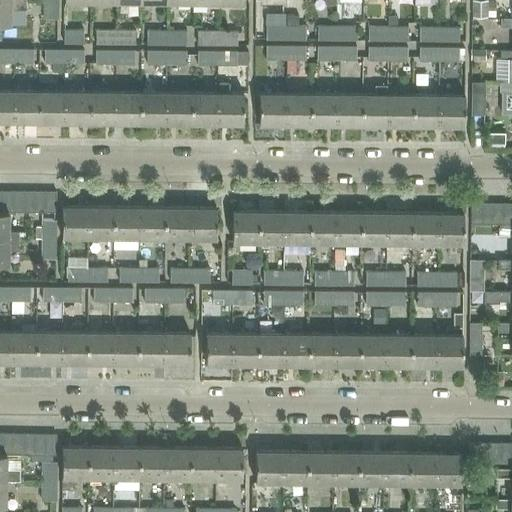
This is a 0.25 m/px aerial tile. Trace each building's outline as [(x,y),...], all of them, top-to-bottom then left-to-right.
[(0,0),(0,24),(9,25),(9,10),(25,10),(25,0),(0,0)] [(57,18),(56,0),(42,0),(43,18),(57,18)] [(273,0),(274,10),(286,11),(286,8),(285,0),(273,0)] [(481,3),(470,3),(471,20),(481,20),(481,3)] [(511,17),(500,18),(500,27),(511,27),(511,17)] [(285,39),(285,25),(265,25),(265,38),(285,39)] [(305,25),(286,25),(285,25),(285,39),(305,39),(305,25)] [(336,39),(336,26),(316,25),(316,39),(336,39)] [(336,39),(356,39),(356,26),(336,26),(336,39)] [(386,40),(386,26),(367,26),(367,40),(386,40)] [(407,40),(407,26),(386,26),(386,40),(407,40)] [(437,40),(438,26),(418,26),(418,40),(437,40)] [(437,40),(458,40),(458,26),(438,26),(437,40)] [(83,29),(64,29),(63,29),(63,43),(83,43),(83,29)] [(114,30),(102,30),(95,30),(94,43),(114,43),(114,30)] [(135,30),(115,30),(114,30),(114,43),(134,43),(135,30)] [(166,30),(160,30),(146,30),(146,43),(166,44),(166,30)] [(185,30),(167,30),(166,30),(166,44),(185,44),(185,30)] [(216,44),(216,31),(196,31),(196,44),(216,44)] [(216,44),(236,44),(236,31),(216,31),(216,44)] [(285,58),(285,45),(266,44),(265,58),(285,58)] [(304,59),(304,46),(304,45),(285,45),(285,58),(304,59)] [(335,59),(335,45),(316,45),(316,59),(335,59)] [(356,59),(356,46),(356,45),(335,45),(335,59),(356,59)] [(386,59),(386,46),(367,46),(367,59),(386,59)] [(407,60),(407,47),(407,46),(386,46),(386,59),(407,60)] [(437,60),(437,46),(418,46),(418,60),(437,60)] [(458,60),(458,48),(458,47),(437,46),(437,60),(458,60)] [(0,61),(12,62),(12,48),(0,48),(0,61)] [(32,62),(32,49),(32,48),(12,48),(12,62),(32,62)] [(62,62),(62,49),(43,48),(43,62),(62,62)] [(82,62),(82,50),(82,49),(62,49),(62,62),(82,62)] [(114,62),(114,49),(94,49),(94,62),(114,62)] [(134,63),(134,50),(134,49),(114,49),(114,62),(134,63)] [(165,63),(165,49),(146,49),(145,63),(165,63)] [(185,63),(185,50),(165,49),(165,63),(185,63)] [(511,49),(499,49),(499,59),(508,59),(508,81),(511,81),(511,49)] [(216,64),(216,50),(196,50),(196,63),(216,64)] [(236,64),(236,51),(236,50),(216,50),(216,64),(236,64)] [(140,91),(139,122),(165,122),(166,92),(166,77),(154,78),(154,92),(140,91)] [(242,92),(228,92),(228,81),(218,81),(218,92),(216,92),(216,123),(242,123),(242,92)] [(511,81),(508,81),(499,81),(499,90),(511,90),(511,81)] [(361,94),(361,124),(387,125),(387,94),(387,87),(377,86),(377,94),(361,94)] [(483,87),(472,87),(471,114),(483,114),(483,87)] [(0,120),(12,121),(12,90),(0,90),(0,120)] [(38,121),(38,90),(12,90),(12,121),(38,121)] [(63,121),(64,91),(38,90),(38,121),(63,121)] [(88,121),(89,91),(64,91),(63,121),(88,121)] [(114,122),(114,91),(89,91),(88,121),(114,122)] [(139,122),(140,91),(114,91),(114,122),(139,122)] [(191,92),(166,92),(165,122),(191,122),(191,92)] [(216,123),(216,92),(191,92),(191,122),(216,123)] [(284,123),(285,93),(258,93),(258,123),(284,123)] [(310,124),(310,93),(285,93),(284,123),(310,124)] [(335,124),(336,93),(310,93),(310,124),(335,124)] [(361,124),(361,94),(336,93),(335,124),(361,124)] [(412,125),(412,94),(387,94),(387,125),(412,125)] [(437,125),(437,95),(412,94),(412,125),(437,125)] [(463,125),(464,95),(437,95),(437,125),(463,125)] [(483,132),(482,150),(497,150),(497,133),(483,132)] [(12,212),(12,190),(1,190),(1,212),(8,212),(12,212)] [(23,212),(23,190),(12,190),(12,212),(23,212)] [(33,212),(34,191),(23,190),(23,212),(33,212)] [(44,212),(44,191),(34,191),(33,212),(44,212)] [(55,212),(55,195),(55,191),(44,191),(44,212),(55,212)] [(481,224),(481,202),(470,202),(470,224),(481,224)] [(492,224),(492,203),(481,202),(481,224),(492,224)] [(511,224),(511,202),(503,203),(502,224),(511,224)] [(502,224),(503,203),(492,203),(492,224),(502,224)] [(87,206),(62,205),(61,205),(61,236),(87,236),(87,206)] [(113,237),(113,206),(87,206),(87,236),(113,237)] [(138,237),(138,206),(113,206),(113,237),(138,237)] [(163,237),(164,206),(138,206),(138,237),(163,237)] [(189,237),(189,207),(164,206),(163,237),(189,237)] [(189,207),(189,237),(215,238),(215,207),(189,207)] [(258,241),(258,211),(232,210),(231,241),(258,241)] [(8,212),(1,212),(0,211),(0,237),(18,238),(18,231),(8,232),(8,212)] [(283,241),(283,211),(258,211),(258,241),(283,241)] [(309,242),(309,211),(283,211),(283,241),(309,242)] [(334,242),(334,211),(309,211),(309,242),(334,242)] [(359,242),(360,212),(334,211),(334,242),(359,242)] [(385,242),(385,212),(360,212),(359,242),(385,242)] [(411,243),(411,212),(385,212),(385,242),(411,243)] [(436,243),(436,212),(411,212),(411,243),(436,243)] [(462,243),(462,213),(436,212),(436,243),(462,243)] [(55,238),(55,219),(41,219),(41,238),(55,238)] [(511,227),(498,227),(497,237),(511,236),(511,227)] [(18,246),(18,238),(0,237),(0,264),(7,264),(7,246),(18,246)] [(54,258),(55,238),(41,238),(41,258),(54,258)] [(262,270),(262,283),(282,284),(282,270),(283,270),(283,251),(273,251),(273,270),(262,270)] [(344,252),(331,252),(330,268),(344,268),(344,252)] [(511,259),(497,259),(497,268),(511,268),(511,259)] [(86,280),(86,267),(67,267),(66,280),(86,280)] [(86,280),(106,281),(107,267),(86,267),(86,280)] [(138,281),(138,268),(118,267),(118,281),(138,281)] [(138,281),(158,281),(158,268),(138,268),(138,281)] [(189,282),(189,268),(169,268),(169,281),(189,282)] [(209,282),(209,268),(189,268),(189,282),(209,282)] [(250,283),(250,273),(250,270),(231,269),(230,283),(250,283)] [(301,270),(283,270),(282,270),(282,284),(301,284),(301,270)] [(332,284),(333,270),(312,270),(312,284),(332,284)] [(352,284),(352,283),(352,271),(333,270),(332,284),(352,284)] [(384,284),(384,271),(364,271),(364,284),(384,284)] [(404,285),(404,284),(404,271),(384,271),(384,284),(404,285)] [(435,285),(435,272),(415,271),(415,285),(435,285)] [(455,285),(455,272),(435,272),(435,285),(455,285)] [(0,299),(9,299),(9,286),(0,285),(0,299)] [(28,299),(28,287),(28,286),(9,286),(9,299),(28,299)] [(60,286),(41,286),(41,299),(60,300),(60,286)] [(80,300),(80,287),(80,286),(60,286),(60,300),(80,300)] [(112,300),(112,287),(92,286),(92,300),(112,300)] [(131,301),(131,288),(131,287),(112,287),(112,300),(131,301)] [(162,301),(162,287),(143,287),(142,301),(162,301)] [(183,301),(183,287),(162,287),(162,301),(183,301)] [(231,303),(231,289),(211,289),(211,303),(231,303)] [(250,303),(250,290),(250,289),(231,289),(231,303),(250,303)] [(281,304),(282,290),(262,289),(261,304),(281,304)] [(301,304),(301,291),(301,290),(282,290),(281,304),(301,304)] [(332,304),(332,290),(312,290),(312,304),(332,304)] [(352,304),(352,291),(352,290),(332,290),(332,304),(352,304)] [(383,305),(384,291),(364,290),(363,304),(383,305)] [(511,290),(497,290),(483,290),(483,302),(498,303),(498,300),(511,299),(511,290)] [(403,305),(403,292),(403,291),(384,291),(383,305),(403,305)] [(434,305),(435,291),(415,291),(415,305),(434,305)] [(455,306),(455,292),(435,291),(434,305),(455,306)] [(480,322),(469,322),(468,322),(468,354),(480,354),(480,322)] [(511,322),(496,322),(496,331),(511,331),(511,322)] [(0,330),(0,361),(10,361),(10,331),(0,330)] [(35,331),(11,331),(10,331),(10,361),(35,361),(35,331)] [(35,331),(35,361),(60,362),(61,331),(35,331)] [(86,362),(86,331),(61,331),(60,362),(86,362)] [(111,362),(111,332),(86,331),(86,362),(111,362)] [(137,362),(137,332),(111,332),(111,362),(137,362)] [(162,362),(163,332),(137,332),(137,362),(162,362)] [(189,332),(175,332),(163,332),(162,362),(188,363),(189,332)] [(231,363),(231,332),(205,332),(204,363),(231,363)] [(256,363),(257,333),(231,332),(231,363),(256,363)] [(282,363),(283,333),(257,333),(256,363),(282,363)] [(308,364),(308,333),(283,333),(282,363),(308,364)] [(333,364),(334,333),(308,333),(308,364),(333,364)] [(359,364),(359,333),(334,333),(333,364),(359,364)] [(384,364),(384,334),(359,333),(359,364),(384,364)] [(410,365),(410,334),(384,334),(384,364),(410,365)] [(435,334),(423,334),(410,334),(410,365),(434,365),(435,334)] [(461,365),(461,334),(435,334),(434,365),(461,365)] [(55,434),(0,433),(0,454),(5,454),(54,455),(55,434)] [(477,463),(478,443),(468,442),(467,463),(477,463)] [(488,464),(489,443),(478,443),(477,463),(488,464)] [(499,464),(500,443),(489,443),(488,464),(499,464)] [(510,464),(511,443),(500,443),(499,464),(510,464)] [(87,446),(61,446),(61,477),(61,489),(73,489),(73,477),(86,477),(87,446)] [(112,477),(112,446),(87,446),(86,477),(112,477)] [(137,478),(138,447),(112,446),(112,477),(137,478)] [(163,478),(163,447),(138,447),(137,478),(163,478)] [(188,478),(189,447),(163,447),(163,478),(188,478)] [(214,479),(214,448),(189,447),(188,478),(214,479)] [(240,448),(214,448),(214,479),(215,479),(215,488),(226,488),(226,479),(240,479),(240,448)] [(254,482),(280,482),(280,451),(254,451),(254,482)] [(280,482),(306,482),(306,451),(280,451),(280,482)] [(306,482),(330,482),(331,451),(306,451),(306,482)] [(330,482),(356,482),(357,451),(331,451),(330,482)] [(356,482),(382,482),(382,451),(357,451),(356,482)] [(382,482),(407,482),(408,451),(382,451),(382,482)] [(407,482),(433,482),(433,451),(408,451),(407,482)] [(433,451),(433,482),(458,482),(458,451),(433,451)] [(0,454),(0,479),(4,480),(4,481),(19,480),(19,469),(5,469),(5,454),(0,454)] [(40,481),(54,481),(54,461),(40,461),(40,481)] [(482,481),(482,467),(470,467),(470,480),(482,481)] [(511,500),(511,499),(511,467),(511,468),(495,468),(495,477),(511,477),(511,500)] [(54,481),(40,481),(40,500),(54,500),(54,481)] [(511,511),(511,499),(511,500),(495,500),(495,509),(511,509),(510,511),(511,511)]
